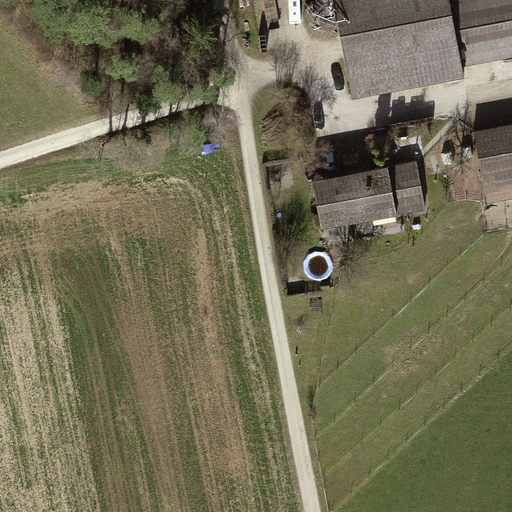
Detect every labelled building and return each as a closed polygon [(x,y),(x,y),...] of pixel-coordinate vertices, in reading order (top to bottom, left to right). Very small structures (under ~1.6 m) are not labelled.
[(511,0),(336,0),(344,44),(354,96),(464,75),(462,63),(511,53),(511,0)] [(322,11),(322,7),(320,3),(316,1),(311,2),(307,4),(305,8),(306,13),(308,16),(312,18),(317,18),(320,15),(322,11)] [(337,22),(337,17),(335,14),(331,12),(326,12),(322,15),(320,18),(321,23),(323,27),(327,29),(332,28),(335,26),(337,22)] [(511,128),(479,135),(491,202),(492,208),(506,205),(511,203),(511,128)] [(417,160),(313,180),(322,226),(426,206),(417,160)]
